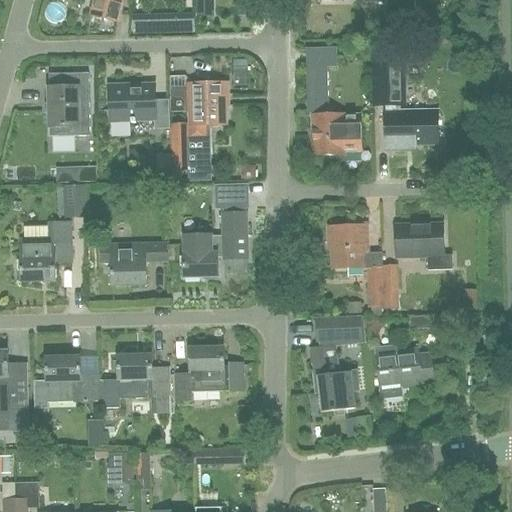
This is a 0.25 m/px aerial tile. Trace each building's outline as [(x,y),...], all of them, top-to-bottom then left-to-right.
[(119,24),(126,0),(94,0),(90,15),(119,24)] [(212,0),(197,0),(198,16),(213,16),(212,0)] [(228,9),(228,0),(213,0),(214,8),(228,9)] [(415,20),(415,0),(402,0),(402,20),(415,20)] [(374,55),(374,105),(386,105),(386,115),(387,151),(407,150),(407,145),(438,144),(438,113),(401,114),(400,106),(405,106),(404,55),(402,55),(402,37),(376,37),(376,55),(374,55)] [(362,115),(344,116),(330,116),(328,68),(338,68),(337,48),(306,48),(308,117),(314,116),(315,156),(345,155),(345,153),(363,153),(362,115)] [(76,88),(48,89),(50,128),(51,128),(51,137),(90,136),(89,74),(76,74),(76,88)] [(184,79),(174,80),(175,112),(191,112),(192,125),(172,126),(172,152),(171,152),(172,178),(189,178),(188,135),(208,134),(208,122),(225,121),(225,105),(228,105),(228,98),(228,84),(184,85),(184,79)] [(155,83),(108,84),(109,122),(157,121),(157,128),(170,127),(169,100),(156,101),(155,83)] [(234,158),(234,176),(263,176),(262,157),(234,158)] [(167,184),(156,184),(157,194),(167,194),(167,184)] [(64,186),(65,218),(87,218),(86,185),(64,186)] [(219,278),(218,258),(224,258),(224,260),(248,259),(247,213),(222,214),(223,236),(212,236),(184,236),(184,254),(184,279),(219,278)] [(20,240),(21,258),(21,283),(56,282),(55,264),(72,264),(71,241),(71,223),(49,224),(49,239),(20,240)] [(445,257),(444,226),(396,227),(397,259),(428,259),(429,272),(453,272),(453,257),(445,257)] [(368,227),(329,228),(330,242),(334,242),(335,268),(364,268),(364,269),(367,268),(368,308),(370,308),(371,317),(383,316),(383,310),(383,267),(383,254),(369,254),(368,227)] [(102,263),(112,263),(113,286),(147,285),(146,266),(152,266),(152,262),(168,262),(167,244),(101,245),(102,263)] [(397,267),(383,267),(383,310),(397,310),(397,267)] [(496,301),(495,283),(480,284),(481,302),(496,301)] [(464,290),(464,310),(477,310),(477,289),(464,290)] [(358,306),(346,307),(346,315),(358,315),(358,306)] [(321,347),(309,349),(310,350),(311,350),(315,385),(320,386),(321,392),(315,393),(315,394),(319,393),(321,393),(323,411),(322,412),(322,413),(334,411),(335,417),(345,416),(344,410),(356,409),(354,391),(359,391),(357,372),(340,374),(337,346),(367,343),(364,317),(317,319),(317,343),(320,342),(321,347)] [(371,317),(365,324),(367,333),(376,335),(383,329),(380,320),(371,317)] [(377,364),(378,364),(382,399),(403,397),(402,388),(434,384),(431,354),(420,356),(419,348),(400,350),(399,345),(375,348),(377,364)] [(244,363),(224,363),(224,348),(189,349),(190,373),(175,373),(175,402),(193,402),(192,393),(245,392),(244,363)] [(0,353),(0,399),(1,399),(2,431),(28,430),(28,429),(27,428),(26,366),(27,366),(27,365),(8,365),(8,353),(0,353)] [(118,356),(118,380),(104,380),(104,409),(120,409),(120,400),(148,399),(148,397),(169,397),(168,373),(153,374),(152,355),(118,356)] [(261,383),(259,356),(245,357),(246,384),(261,383)] [(100,375),(81,375),(80,357),(46,358),(47,381),(34,382),(35,409),(49,409),(48,404),(101,402),(100,375)] [(371,416),(357,417),(359,437),(373,435),(371,416)] [(221,450),(194,451),(195,465),(221,465),(221,450)] [(133,480),(133,453),(118,454),(119,481),(133,480)] [(151,490),(150,453),(136,453),(137,490),(151,490)] [(15,511),(15,483),(3,483),(2,511),(15,511)] [(15,483),(15,511),(29,511),(29,508),(39,508),(39,483),(15,483)] [(385,489),(373,490),(373,504),(386,503),(385,489)]
